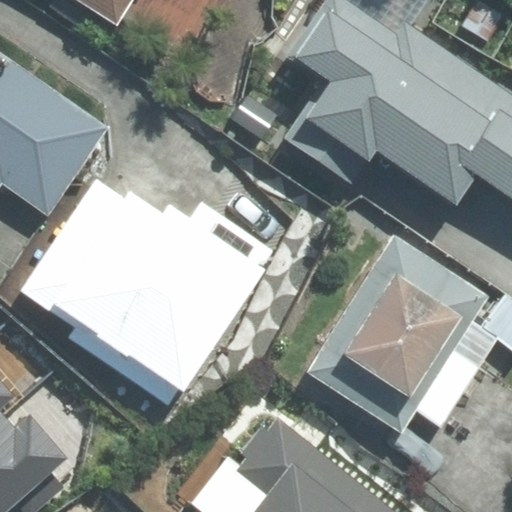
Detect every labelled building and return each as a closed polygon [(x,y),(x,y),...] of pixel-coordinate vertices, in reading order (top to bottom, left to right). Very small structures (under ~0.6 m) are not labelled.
[(83,0),(105,13),(112,0),(83,0)] [(437,0),(381,0),(421,26),(437,0)] [(0,185),(42,212),(99,124),(0,59),(0,185)] [(93,172),(92,173),(16,281),(45,302),(38,311),(176,408),(270,274),(166,200),(155,215),(93,172)] [(493,290),(388,225),(297,372),(402,437),(493,290)] [(511,299),(502,293),(476,329),(511,355),(511,299)]
